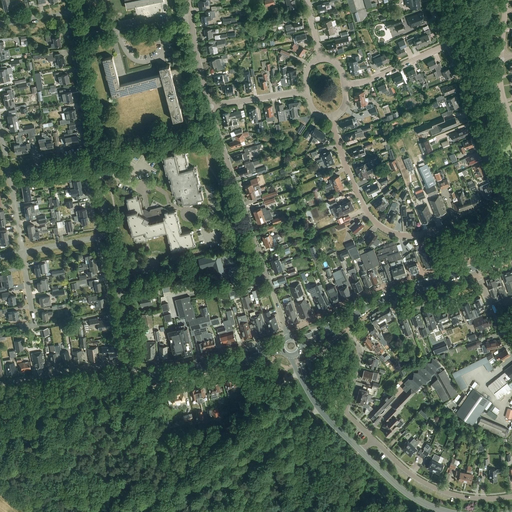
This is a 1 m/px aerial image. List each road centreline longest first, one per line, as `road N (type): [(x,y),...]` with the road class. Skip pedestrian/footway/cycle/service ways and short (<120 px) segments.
road 1 (unclassified): [(287,337),(209,105)]
road 2 (residential): [(472,267),(449,228),(406,236),(373,221),(330,117)]
road 3 (track): [(154,511),(173,484),(287,380)]
road 4 (primary): [(322,331),(472,267)]
road 5 (residential): [(511,496),(472,498),(430,486),(373,439)]
road 6 (residential): [(497,189),(445,44)]
road 7 (primary): [(0,413),(138,380)]
road 8 (residential): [(0,383),(133,361)]
road 9 (residential): [(133,361),(109,234)]
road 10 (residential): [(95,160),(76,37)]
road 11 (residential): [(373,439),(346,413),(359,351),(348,332)]
